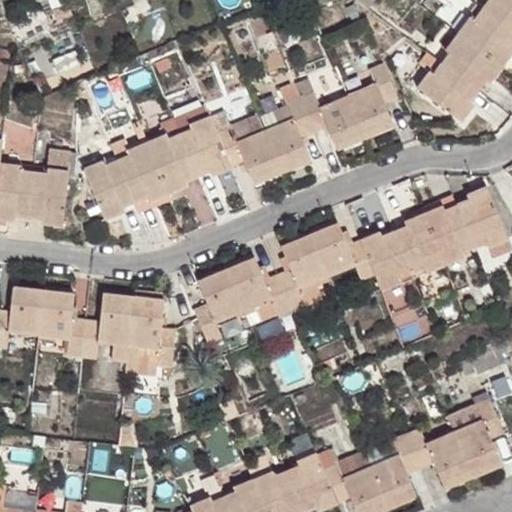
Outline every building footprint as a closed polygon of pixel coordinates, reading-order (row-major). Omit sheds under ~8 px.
[(415,88),(462,123),(475,106),(469,102),(487,81),(490,84),(511,55),(511,48),(511,47),(511,0),(487,0),(472,19),(470,17),(444,49),(450,53),(433,73),(429,71),(415,88)] [(68,4),(45,14),(50,25),(73,16),(68,4)] [(149,202),(168,195),(187,187),(184,181),(209,173),(213,177),(244,164),(252,186),(311,161),(301,138),(327,128),(338,150),(395,126),(384,103),(397,99),(383,63),(369,69),(375,84),(319,106),(314,92),(285,104),(292,118),(264,129),(261,124),(251,128),(245,118),(229,125),(230,127),(216,131),(210,115),(189,125),(191,129),(167,137),(164,134),(126,151),(128,155),(104,164),(103,159),(82,168),(105,220),(123,214),(122,208),(136,202),(146,198),(149,202)] [(0,221),(15,223),(15,218),(42,220),(40,224),(62,228),(71,152),(49,152),(45,173),(35,172),(39,127),(4,123),(2,138),(0,137),(0,221)] [(463,185),(467,195),(487,185),(482,177),(463,185)] [(445,209),(443,203),(404,221),(406,224),(381,235),(379,232),(359,241),(347,246),(337,222),(281,245),(290,268),(263,278),(254,256),(196,280),(206,302),(192,309),(207,343),(306,303),(300,288),(354,266),(362,280),(375,275),(392,317),(426,301),(416,272),(425,267),(425,272),(464,256),(463,252),(488,242),(489,246),(509,239),(487,185),(467,195),(468,199),(445,209)] [(172,204),(168,195),(149,202),(146,198),(136,202),(142,216),(172,204)] [(404,221),(443,203),(440,195),(401,212),(404,221)] [(359,241),(379,232),(371,217),(352,225),(359,241)] [(10,310),(0,308),(0,348),(6,349),(9,332),(68,339),(65,356),(96,358),(97,343),(112,345),(111,361),(121,362),(121,373),(155,376),(156,365),(172,367),(175,328),(160,327),(162,299),(130,295),(102,293),(100,321),(70,318),(74,291),(12,285),(10,310)] [(130,295),(162,299),(163,290),(132,286),(130,295)] [(189,504),(192,511),(305,511),(317,508),(318,511),(351,499),(356,511),(381,511),(417,497),(407,474),(435,463),(445,490),(503,466),(491,438),(506,433),(486,392),(473,398),(475,404),(482,418),(456,429),(425,442),(420,427),(392,440),(394,444),(399,454),(371,465),(343,476),(338,466),(336,462),(323,467),(315,451),(296,460),(298,464),(274,475),(272,470),(233,486),(235,491),(211,501),(208,496),(189,504)] [(482,418),(475,404),(450,414),(456,429),(482,418)] [(368,455),(371,465),(399,454),(394,444),(368,455)] [(338,466),(343,476),(371,465),(368,455),(367,454),(338,466)]
